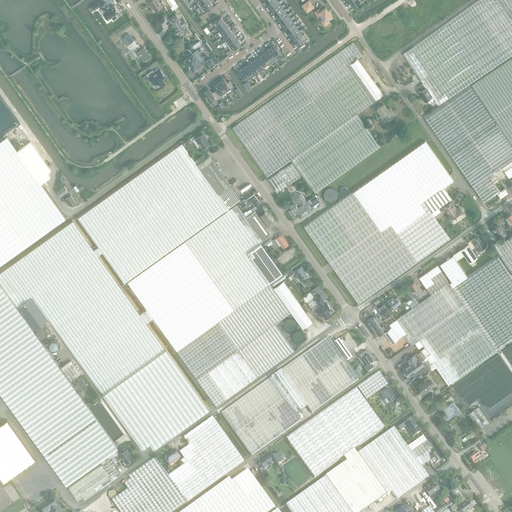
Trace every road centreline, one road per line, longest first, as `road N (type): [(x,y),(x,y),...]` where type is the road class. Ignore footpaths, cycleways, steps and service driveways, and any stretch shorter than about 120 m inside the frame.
road 1 (unclassified): [(350,314),(78,509),(0,399)]
road 2 (tertiary): [(190,91),(350,314)]
road 3 (unclassified): [(487,216),(356,31)]
road 4 (tertiary): [(350,314),(455,458)]
road 5 (unknown): [(218,130),(356,31)]
road 6 (unclassified): [(487,216),(350,314)]
road 7 (unknown): [(145,460),(49,327)]
